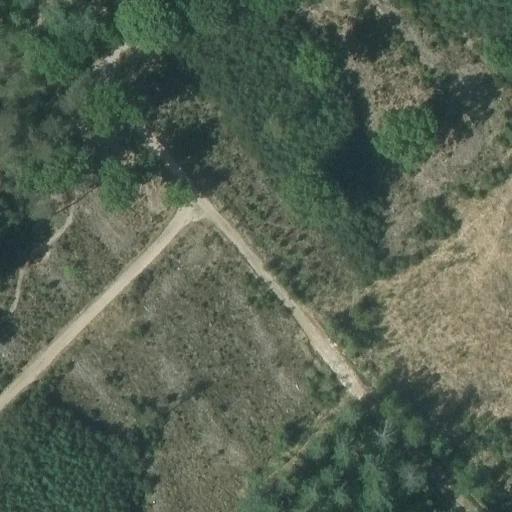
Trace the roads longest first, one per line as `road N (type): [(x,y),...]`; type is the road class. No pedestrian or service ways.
road 1 (track): [(188,188),(469,511)]
road 2 (track): [(195,0),(75,56),(188,188)]
road 3 (track): [(0,390),(188,188)]
